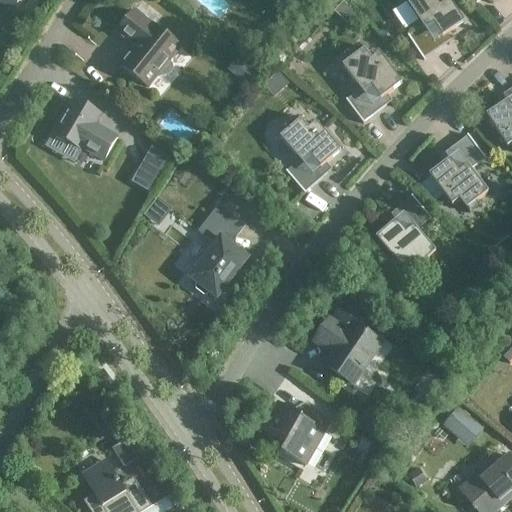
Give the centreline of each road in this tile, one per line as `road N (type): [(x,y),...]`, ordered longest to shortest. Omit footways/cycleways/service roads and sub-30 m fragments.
road 1 (residential): [(196,419),(383,166),(511,42)]
road 2 (unclassified): [(196,419),(101,276)]
road 3 (residential): [(0,445),(85,307)]
road 4 (unclassified): [(85,307),(180,432)]
road 5 (unclassified): [(101,276),(0,161)]
road 6 (residential): [(0,121),(81,0)]
road 7 (unclassified): [(0,203),(85,307)]
